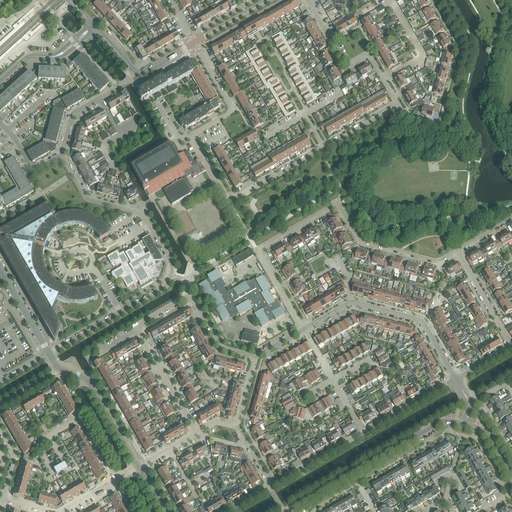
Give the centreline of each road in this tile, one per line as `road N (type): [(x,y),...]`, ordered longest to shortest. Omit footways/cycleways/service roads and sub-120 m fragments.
road 1 (residential): [(456,250),(436,261),(360,241),(331,205),(257,249),(303,329)]
road 2 (tertiary): [(285,511),(440,421),(455,422)]
road 3 (residential): [(198,148),(230,200),(324,148)]
road 4 (residential): [(137,329),(189,295),(223,348),(254,357)]
road 5 (residential): [(72,175),(84,196),(143,214),(171,261),(170,275)]
road 6 (residential): [(49,354),(170,275)]
road 7 (residential): [(455,379),(421,320),(351,302)]
road 8 (tertiary): [(138,466),(89,382),(60,369)]
road 9 (tertiary): [(93,26),(138,72),(194,43)]
road 10 (residential): [(194,43),(231,109),(190,135)]
road 11 (residential): [(307,0),(343,60),(370,55),(383,78)]
